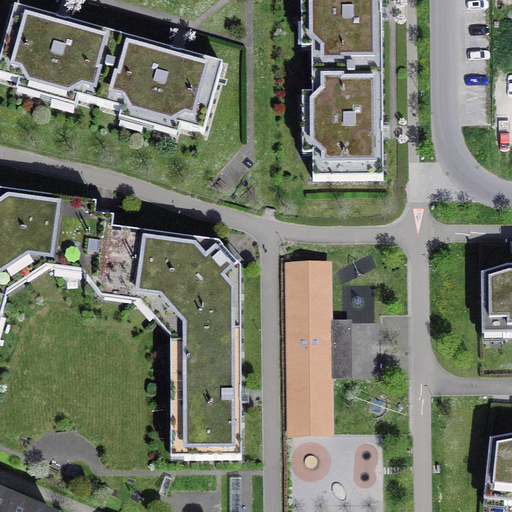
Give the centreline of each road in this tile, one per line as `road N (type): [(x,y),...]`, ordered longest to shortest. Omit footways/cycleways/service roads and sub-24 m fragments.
road 1 (residential): [(425,511),(422,235),(268,234)]
road 2 (residential): [(268,234),(0,153)]
road 3 (residential): [(268,234),(272,511)]
road 4 (residential): [(446,0),(447,145),(474,183),(511,197)]
